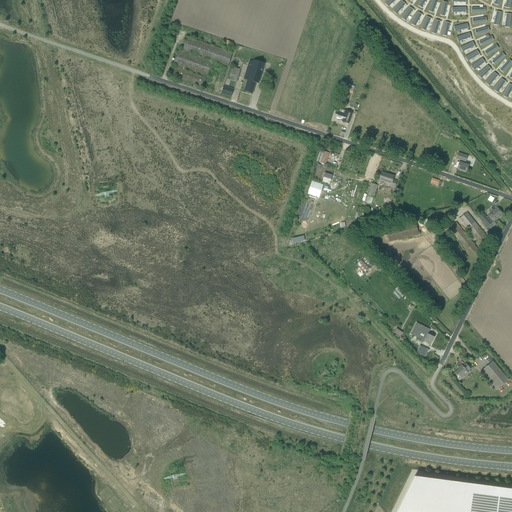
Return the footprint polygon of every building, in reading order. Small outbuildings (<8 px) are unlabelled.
[(387,0),(382,4),(390,12),(402,0),(387,0)] [(403,0),(402,0),(390,12),(399,19),(410,5),(403,0)] [(418,0),(415,6),(426,13),(431,0),(418,0)] [(439,0),(431,0),(426,13),(436,17),(438,17),(441,1),(439,0)] [(469,0),(470,1),(469,7),(470,13),(470,15),(487,14),(487,10),(487,5),(478,1),(477,0),(469,0)] [(490,0),(489,4),(491,5),(494,7),(497,8),(500,9),(502,0),(490,0)] [(511,0),(502,0),(500,9),(501,9),(504,10),(507,10),(511,11),(511,0)] [(441,1),(438,17),(445,19),(450,20),(451,7),(451,2),(441,1)] [(410,5),(399,19),(409,25),(418,10),(410,5)] [(451,7),(450,20),(454,20),(468,21),(468,7),(451,7)] [(493,8),(489,25),(499,28),(503,11),(498,10),(493,8)] [(418,10),(409,25),(419,30),(419,31),(426,14),(418,10)] [(503,11),(499,28),(511,30),(511,17),(511,12),(507,12),(503,11)] [(426,14),(419,31),(429,34),(435,18),(426,15),(426,14)] [(487,14),(470,15),(470,20),(471,26),(472,27),(489,23),(488,19),(487,15),(487,14)] [(435,18),(429,34),(440,37),(444,20),(435,18)] [(444,20),(440,37),(446,38),(450,41),(451,37),(454,22),(444,20)] [(454,22),(451,37),(471,32),(469,22),(461,22),(454,22)] [(489,23),(472,27),(473,32),(475,38),(491,32),(490,28),(489,25),(489,24),(489,23)] [(451,37),(450,41),(453,42),(454,43),(457,46),(458,47),(474,41),(472,33),(471,32),(451,37)] [(491,32),(475,38),(478,44),(480,49),(495,41),(494,37),(492,33),(491,32)] [(178,50),(178,51),(173,64),(182,67),(182,69),(176,67),(173,76),(203,87),(206,78),(184,70),(185,68),(207,76),(212,62),(188,53),(189,53),(228,66),(233,53),(187,37),(183,51),(187,52),(187,53),(178,50)] [(474,41),(458,47),(459,49),(462,56),(463,58),(478,49),(474,41)] [(495,41),(480,49),(480,50),(484,55),(487,59),(501,49),(498,45),(496,41),(495,41)] [(478,49),(463,58),(466,63),(469,67),(483,57),(479,50),(478,49)] [(501,49),(487,59),(488,60),(492,65),(494,68),(507,56),(504,52),(501,49)] [(507,56),(494,68),(496,70),(501,74),(504,76),(511,65),(511,60),(510,59),(507,56)] [(483,57),(469,67),(470,69),(475,75),(489,64),(483,57)] [(242,100),(250,102),(255,82),(258,83),(264,63),(253,61),(252,67),(247,66),(246,69),(247,69),(240,91),(244,92),(242,100)] [(489,64),(475,75),(480,81),(484,84),(496,71),(489,64)] [(231,77),(230,80),(238,82),(241,69),(232,67),(229,76),(231,77)] [(496,71),(484,84),(486,86),(492,91),(502,77),(496,71)] [(502,77),(492,91),(498,95),(501,97),(510,82),(502,77)] [(510,82),(501,97),(505,99),(511,102),(511,99),(511,83),(511,82),(510,82)] [(346,92),(352,94),(354,88),(348,86),(346,92)] [(231,97),(233,90),(224,87),(221,94),(231,97)] [(337,111),(335,118),(342,121),(349,124),(352,113),(345,110),(345,111),(338,108),(337,111)] [(480,146),(492,165),(501,160),(495,149),(494,149),(489,141),(480,146)] [(329,153),(324,151),(320,163),(325,164),(329,153)] [(458,153),(456,159),(460,160),(457,169),(466,172),(469,166),(464,164),(465,162),(466,162),(468,156),(458,153)] [(322,180),(331,182),(333,175),(325,172),(322,180)] [(386,186),(394,188),(397,182),(393,180),(394,177),(382,173),(379,181),(386,183),(386,186)] [(438,187),(438,186),(440,187),(442,182),(440,181),(432,179),(430,184),(438,187)] [(373,199),(377,185),(372,184),(366,202),(371,204),(373,199)] [(503,214),(497,208),(488,215),(488,216),(486,217),(483,214),(479,218),(487,227),(493,221),(494,222),(503,214)] [(482,246),(489,241),(489,240),(467,213),(460,219),(482,246)] [(389,242),(420,234),(420,232),(418,232),(416,222),(386,230),(389,242)] [(478,250),(457,223),(449,229),(470,255),(478,250)] [(467,258),(447,233),(440,238),(460,264),(467,258)] [(370,268),(362,260),(362,259),(356,264),(365,273),(370,268)] [(425,339),(424,342),(431,345),(434,338),(425,333),(427,329),(416,324),(412,332),(425,339)] [(425,357),(429,350),(424,348),(420,355),(425,357)] [(480,372),(486,379),(496,391),(508,380),(493,362),(480,372)] [(471,370),(466,363),(463,366),(462,365),(459,367),(460,369),(454,373),(457,377),(459,376),(462,379),(469,373),(468,372),(471,370)] [(511,511),(511,489),(414,477),(396,511),(511,511)]
